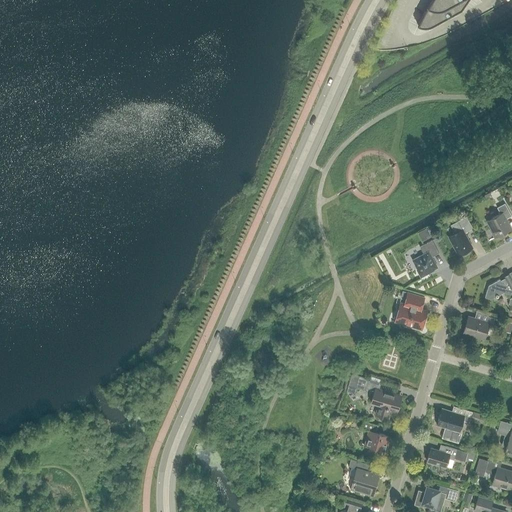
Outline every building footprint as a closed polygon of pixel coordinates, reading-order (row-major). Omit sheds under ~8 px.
[(432,26),(461,10),(468,0),(431,0),(430,3),(427,7),(423,15),(421,19),(419,23),(418,25),(418,26),(420,27),(422,27),(423,27),(425,28),(426,28),(428,27),(429,27),(431,27),(432,26)] [(506,219),(511,216),(505,203),(497,208),(500,214),(486,221),(491,229),(490,230),(494,238),(511,229),(506,219)] [(464,234),(473,229),(466,216),(457,221),(462,230),(449,237),(459,255),(472,248),(464,234)] [(426,229),(418,233),(422,241),(430,237),(426,229)] [(432,257),(439,253),(432,240),(419,247),(423,254),(412,260),(417,269),(416,270),(421,278),(428,274),(428,273),(437,268),(432,257)] [(511,305),(511,274),(500,281),(500,279),(488,286),(485,297),(492,299),(504,292),(511,294),(511,298),(510,299),(509,304),(511,305)] [(421,330),(427,311),(421,309),(424,297),(402,291),(401,296),(406,297),(404,304),(400,303),(394,322),(421,330)] [(496,330),(499,320),(488,316),(486,322),(469,317),(464,333),(484,339),(488,327),(496,330)] [(381,383),(368,379),(352,374),(347,392),(355,394),(357,388),(368,391),(368,389),(374,391),(371,403),(379,405),(376,415),(388,419),(390,413),(393,412),(397,413),(402,395),(379,388),(381,383)] [(470,420),(472,412),(465,410),(463,415),(442,409),(439,418),(438,418),(438,420),(439,421),(437,425),(445,427),(442,438),(458,443),(461,435),(459,431),(462,421),(469,423),(470,420)] [(486,416),(472,412),(470,420),(483,424),(486,416)] [(385,451),(389,437),(375,433),(378,425),(363,421),(361,428),(369,431),(365,445),(362,444),(382,450),(381,454),(382,454),(383,451),(385,451)] [(454,460),(455,458),(465,461),(466,460),(468,453),(446,446),(444,452),(431,448),(426,461),(446,467),(448,458),(454,460)] [(468,453),(466,460),(473,462),(476,453),(468,451),(468,453)] [(488,458),(487,461),(480,459),(475,475),(484,478),(486,472),(495,475),(492,483),(511,489),(511,472),(499,469),(501,462),(488,458)] [(372,496),(378,474),(367,471),(369,464),(351,459),(348,466),(358,469),(355,480),(353,479),(351,489),(372,496)] [(458,491),(447,488),(438,485),(436,486),(435,490),(428,488),(426,493),(418,490),(414,504),(423,507),(424,503),(433,505),(432,510),(439,511),(440,511),(444,498),(454,501),(458,491)] [(465,492),(463,500),(469,502),(471,494),(465,492)] [(503,511),(490,508),(493,501),(478,497),(475,509),(483,511),(503,511)] [(359,511),(362,504),(350,500),(347,510),(345,511),(359,511)]
